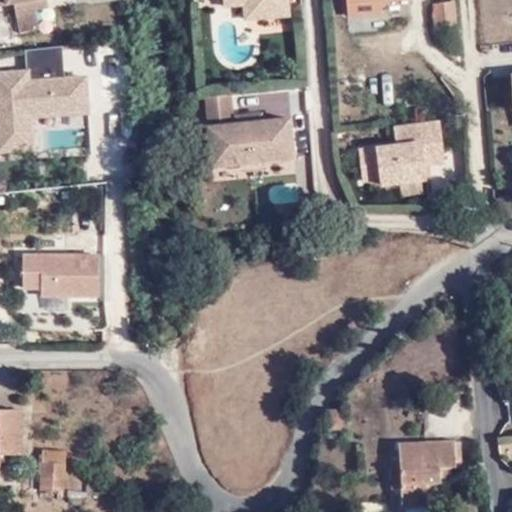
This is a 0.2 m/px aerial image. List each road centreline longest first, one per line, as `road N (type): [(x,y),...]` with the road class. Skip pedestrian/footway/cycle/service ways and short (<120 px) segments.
road 1 (unclassified): [(476,257),(335,368),(283,491),(254,507),(216,501),(195,470),(167,391),(143,359),(0,359)]
road 2 (unknown): [(309,0),(319,162),(331,217),(358,228),(487,227)]
road 3 (unknown): [(98,74),(109,161),(113,359)]
road 4 (unclassified): [(476,257),(470,400),(486,511)]
road 5 (unknown): [(463,0),(487,227)]
